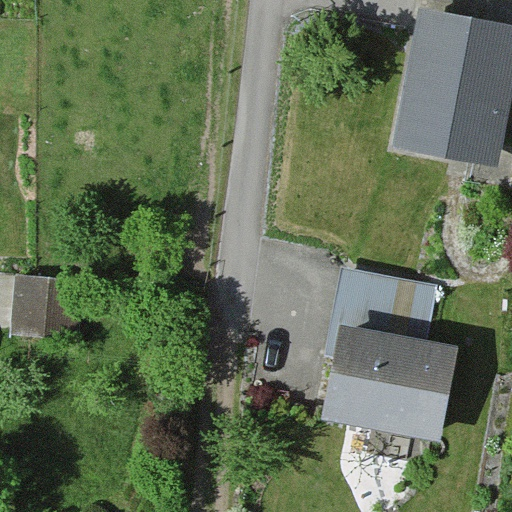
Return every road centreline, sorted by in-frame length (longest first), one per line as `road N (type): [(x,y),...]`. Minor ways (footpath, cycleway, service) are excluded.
road 1 (residential): [(263,0),(224,335)]
road 2 (track): [(224,335),(211,511)]
